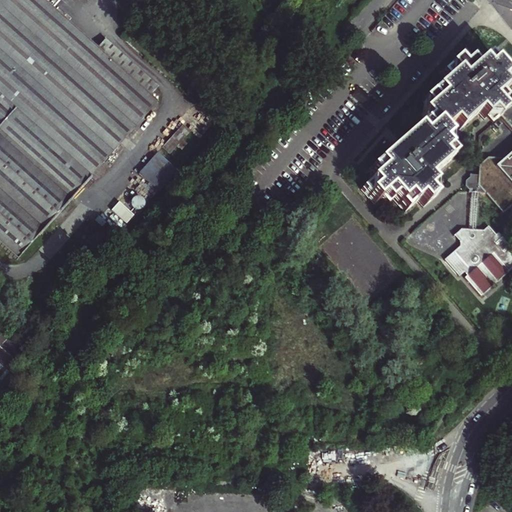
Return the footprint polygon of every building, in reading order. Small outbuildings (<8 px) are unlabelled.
[(0,0),(0,245),(16,260),(76,193),(90,178),(103,163),(156,103),(149,96),(157,87),(104,40),(96,49),(52,9),(59,0),(0,0)] [(458,130),(478,112),(483,119),(489,113),(495,120),(501,114),(496,107),(502,102),(497,95),(510,84),(487,57),(474,69),(468,62),(464,66),(462,67),(457,61),(443,73),(449,79),(423,103),(428,109),(422,115),(428,121),(399,146),(369,172),(375,179),(362,190),(374,203),(381,197),(386,203),(392,198),(404,211),(417,200),(423,207),(436,196),(424,182),(430,177),(450,160),(439,146),(446,141),(440,134),(453,124),(458,130)] [(511,161),(488,160),(479,168),(478,179),(466,178),(466,181),(462,185),(462,190),(465,194),(465,196),(468,196),(468,210),(474,210),(474,196),(487,197),(502,213),(511,206),(511,110),(509,110),(504,114),(499,119),(511,133),(511,161)] [(190,132),(182,125),(162,147),(169,154),(177,146),(182,140),(190,132)] [(187,144),(182,140),(177,146),(181,150),(187,144)] [(176,171),(157,154),(138,174),(157,192),(176,171)] [(107,167),(103,163),(90,178),(94,181),(107,167)] [(443,263),(443,264),(458,280),(463,275),(466,279),(464,281),(480,299),(482,297),(492,288),(491,288),(496,284),(505,275),(508,273),(510,271),(511,269),(511,267),(511,265),(511,262),(511,261),(511,260),(510,258),(509,256),(508,255),(511,252),(495,236),(493,238),(485,230),(481,234),(472,234),(474,210),(468,210),(466,234),(459,234),(453,239),(453,240),(457,246),(458,247),(458,251),(452,256),(451,256),(451,257),(445,263),(443,263)]
